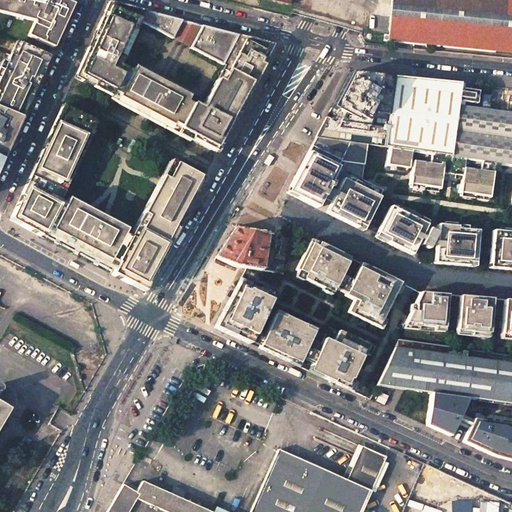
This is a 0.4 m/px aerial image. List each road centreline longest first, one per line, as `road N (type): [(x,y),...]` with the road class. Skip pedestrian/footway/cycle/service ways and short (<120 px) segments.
road 1 (unclassified): [(151,315),(511,487)]
road 2 (residential): [(235,179),(415,273),(511,284)]
road 3 (unclassified): [(0,203),(89,0)]
road 4 (tertiary): [(56,511),(99,402),(151,315)]
road 5 (residential): [(511,66),(329,45)]
road 6 (unclassified): [(0,237),(151,315)]
road 7 (tertiary): [(151,315),(235,179)]
road 8 (residential): [(157,0),(300,37)]
